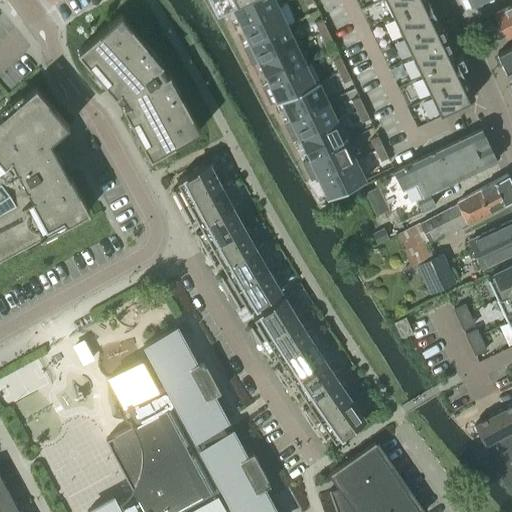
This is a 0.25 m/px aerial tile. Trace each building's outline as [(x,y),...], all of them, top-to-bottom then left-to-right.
[(218,0),(222,8),(230,4),(230,3),(235,0),(218,0)] [(235,0),(230,3),(230,4),(239,23),(276,5),(273,0),(235,0)] [(388,0),(395,13),(422,0),(388,0)] [(426,0),(422,0),(395,13),(404,32),(435,18),(426,0)] [(511,4),(495,12),(506,37),(511,34),(511,4)] [(276,5),(239,23),(248,42),(285,25),(276,5)] [(122,105),(126,112),(126,113),(131,121),(141,140),(149,156),(173,144),(200,130),(191,114),(169,74),(169,72),(165,74),(158,65),(162,62),(161,62),(145,43),(131,27),(120,13),(97,32),(77,50),(89,64),(102,80),(109,87),(114,94),(118,91),(125,85),(129,91),(128,92),(129,93),(130,92),(134,99),(126,103),(122,105)] [(435,18),(404,32),(414,52),(444,38),(435,18)] [(320,19),(313,22),(318,33),(325,30),(320,19)] [(285,25),(248,42),(258,62),(295,44),(285,25)] [(331,40),(325,30),(318,33),(323,44),(331,40)] [(444,38),(414,52),(423,71),(454,57),(444,38)] [(304,64),(295,44),(258,62),(267,81),(304,64)] [(511,45),(496,53),(507,75),(511,72),(511,45)] [(454,57),(423,71),(432,91),(463,76),(454,57)] [(339,58),(332,61),(337,72),(344,69),(339,58)] [(313,82),(304,64),(267,81),(276,101),(280,99),(314,83),(313,82)] [(349,79),(344,69),(337,72),(342,83),(349,79)] [(463,76),(432,91),(442,112),(473,97),(463,76)] [(314,83),(280,99),(289,118),(327,101),(317,81),(313,82),(314,83)] [(50,140),(68,124),(46,99),(35,85),(22,96),(26,100),(15,108),(7,117),(3,112),(0,114),(0,255),(39,235),(39,236),(43,234),(40,229),(51,223),(61,216),(65,222),(88,209),(79,192),(70,174),(69,175),(63,164),(56,150),(56,151),(50,140)] [(357,97),(350,101),(355,111),(362,108),(357,97)] [(336,120),(327,101),(289,118),(299,138),(336,120)] [(368,119),(362,108),(355,111),(360,122),(368,119)] [(346,140),(336,120),(299,138),(308,157),(346,140)] [(428,192),(496,160),(480,128),(374,178),(377,186),(365,192),(376,215),(389,209),(390,211),(394,209),(400,221),(434,204),(428,192)] [(376,136),(369,139),(374,150),(382,146),(376,136)] [(355,159),(346,140),(308,157),(317,177),(355,159)] [(387,157),(382,146),(374,150),(379,161),(387,157)] [(355,159),(317,177),(327,197),(364,180),(355,159)] [(195,198),(220,185),(209,163),(185,174),(185,175),(176,179),(177,181),(181,179),(184,185),(184,186),(188,185),(195,198)] [(430,241),(511,198),(511,185),(507,173),(456,201),(457,202),(420,222),(430,241)] [(199,223),(231,206),(220,185),(195,198),(202,210),(199,214),(200,214),(203,220),(199,222),(199,223)] [(218,240),(243,227),(231,206),(199,223),(200,224),(204,222),(207,228),(207,229),(211,228),(218,240)] [(509,254),(511,252),(511,219),(469,240),(482,267),(509,254)] [(427,236),(422,229),(419,222),(396,234),(402,248),(427,236)] [(223,266),(254,247),(243,227),(218,240),(225,253),(223,256),(223,257),(224,257),(227,262),(223,265),(223,266)] [(243,283),(267,268),(254,247),(223,266),(224,267),(228,265),(231,270),(231,271),(235,270),(243,283)] [(430,292),(455,281),(442,252),(436,255),(417,264),(430,292)] [(511,263),(487,276),(488,277),(487,277),(497,298),(511,291),(511,263)] [(258,303),(280,289),(267,268),(243,283),(250,295),(247,298),(248,299),(252,304),(247,307),(248,308),(257,303),(258,303)] [(511,291),(497,298),(507,320),(511,317),(511,291)] [(273,332),(297,318),(284,296),(262,310),(253,315),(254,317),(258,314),(261,320),(260,320),(260,321),(265,320),(273,332)] [(456,314),(467,309),(464,303),(453,308),(456,314)] [(459,321),(470,316),(467,309),(456,314),(459,321)] [(393,321),(400,337),(412,331),(405,316),(393,321)] [(459,321),(463,328),(474,323),(470,316),(459,321)] [(279,357),(309,337),(297,318),(273,332),(280,344),(278,348),(279,348),(282,353),(278,356),(279,357)] [(178,330),(176,327),(172,329),(172,328),(143,344),(150,355),(141,360),(141,359),(112,374),(109,376),(111,380),(110,381),(123,403),(124,402),(135,422),(109,436),(105,438),(107,442),(136,496),(118,506),(113,496),(90,508),(86,511),(87,511),(276,511),(268,496),(267,496),(262,488),(266,486),(269,483),(267,480),(268,479),(252,451),(245,455),(234,434),(232,430),(228,433),(227,432),(226,433),(221,422),(222,422),(222,421),(226,419),(224,415),(213,394),(220,391),(205,362),(204,362),(202,358),(198,361),(198,360),(194,362),(190,354),(191,353),(178,330)] [(468,339),(479,334),(476,328),(465,333),(468,339)] [(471,346),(482,341),(479,334),(468,339),(471,346)] [(299,373),(323,358),(309,337),(279,357),(280,358),(284,356),(287,361),(287,362),(291,361),(299,373)] [(79,355),(88,350),(82,340),(76,343),(76,344),(74,345),(75,347),(79,355)] [(471,346),(475,354),(485,349),(482,341),(471,346)] [(306,398),(336,378),(323,358),(299,373),(307,385),(304,388),(305,389),(309,394),(305,397),(306,398)] [(326,413),(349,397),(336,378),(306,398),(306,399),(310,396),(314,402),(314,403),(318,402),(326,413)] [(342,433),(364,417),(349,397),(326,413),(334,425),(332,429),(333,429),(337,434),(333,437),(334,439),(342,432),(342,433)] [(511,401),(495,410),(506,432),(511,428),(511,401)] [(495,410),(474,422),(484,443),(506,432),(495,410)] [(511,430),(508,432),(480,447),(492,469),(511,491),(511,430)] [(422,511),(421,511),(407,491),(374,443),(375,442),(374,441),(330,471),(331,472),(332,472),(341,485),(330,490),(330,489),(328,489),(336,511),(422,511)] [(0,511),(11,511),(17,509),(5,487),(0,490),(0,511)]
